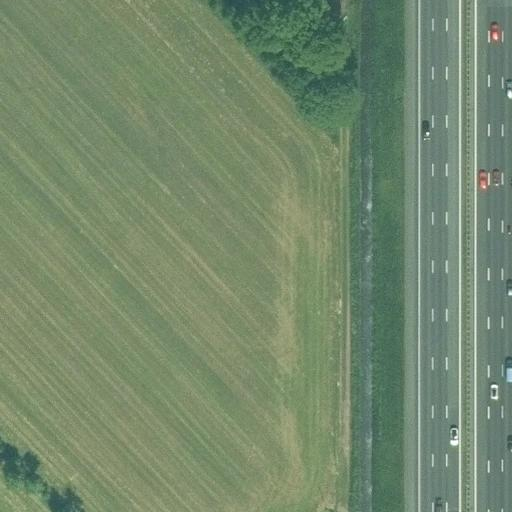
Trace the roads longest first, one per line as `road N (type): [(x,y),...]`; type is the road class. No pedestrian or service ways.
road 1 (motorway): [(502,511),(500,0)]
road 2 (motorway): [(439,0),(438,511)]
road 3 (track): [(340,511),(343,87)]
